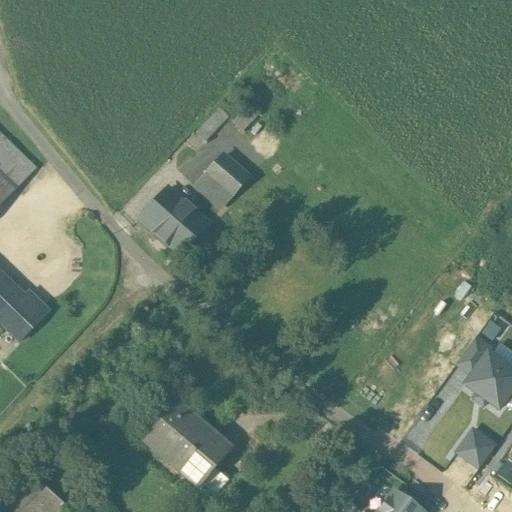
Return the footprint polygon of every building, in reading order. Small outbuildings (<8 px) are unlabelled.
[(251,108),(234,124),(242,133),(259,117),(251,108)] [(218,111),(197,136),(208,146),(230,121),(218,111)] [(34,170),(0,136),(0,175),(14,190),(34,170)] [(222,158),(195,189),(221,210),(247,179),(222,158)] [(0,175),(0,204),(14,190),(0,175)] [(168,191),(141,221),(180,255),(206,226),(168,191)] [(33,308),(0,276),(0,322),(19,341),(47,313),(37,303),(33,308)] [(446,349),(459,330),(442,318),(428,336),(446,349)] [(475,345),(457,372),(472,382),(463,395),(499,420),(511,401),(511,377),(487,360),(490,355),(475,345)] [(191,416),(177,403),(143,442),(211,501),(229,480),(214,468),(231,449),(229,448),(226,451),(189,419),(191,416)] [(472,435),(456,457),(478,472),(494,450),(472,435)] [(36,479),(4,511),(62,511),(66,508),(36,479)] [(420,511),(394,493),(380,511),(420,511)]
